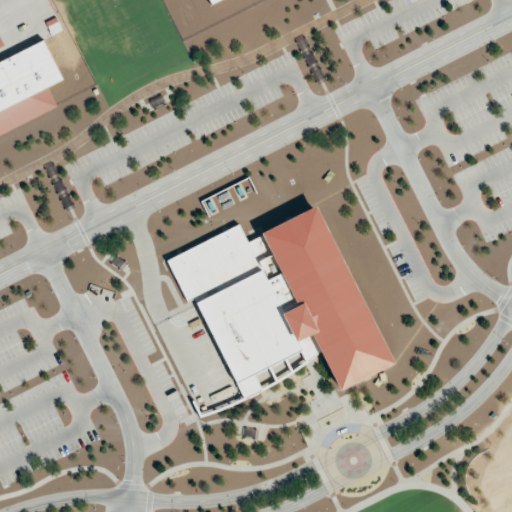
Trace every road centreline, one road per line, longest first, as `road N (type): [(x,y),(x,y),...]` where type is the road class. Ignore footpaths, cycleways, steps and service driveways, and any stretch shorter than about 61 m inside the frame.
road 1 (tertiary): [(266,511),(443,422),(511,351),(491,340),(424,404),(264,485),(200,499),(78,492),(5,511)]
road 2 (residential): [(511,13),(0,271)]
road 3 (residential): [(45,248),(123,403),(135,460),(131,511)]
road 4 (residential): [(511,296),(458,255),(375,81)]
